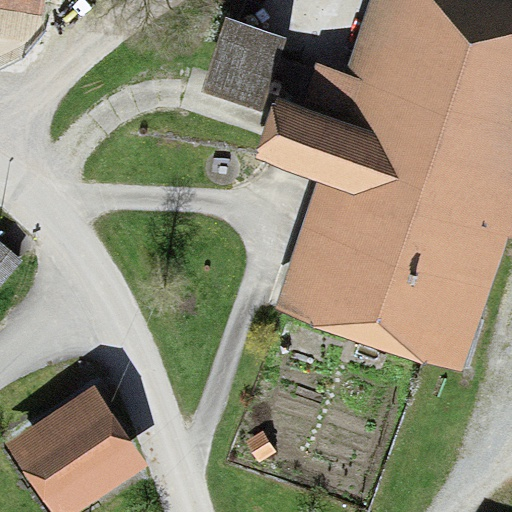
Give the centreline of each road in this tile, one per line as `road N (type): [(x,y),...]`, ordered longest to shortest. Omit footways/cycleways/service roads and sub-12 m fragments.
road 1 (unclassified): [(191,511),(97,281),(54,222),(0,178)]
road 2 (track): [(0,366),(97,281)]
